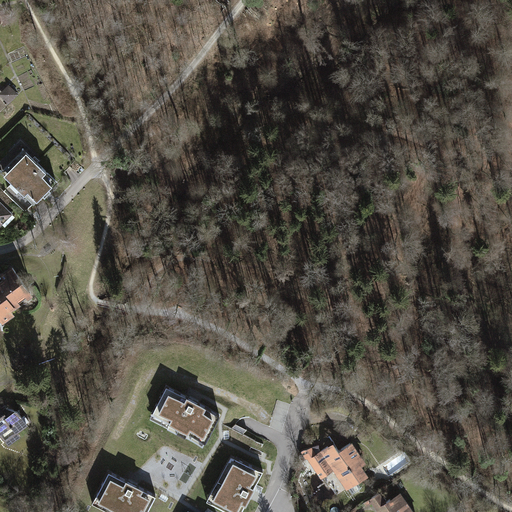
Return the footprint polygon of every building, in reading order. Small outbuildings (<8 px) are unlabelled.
[(22,87),(12,77),(2,87),(12,97),(22,87)] [(25,151),(4,172),(34,202),(55,181),(25,151)] [(0,222),(11,212),(0,201),(0,222)] [(38,287),(17,258),(0,270),(0,313),(4,310),(8,315),(20,306),(17,302),(38,287)] [(151,411),(205,438),(220,411),(166,383),(151,411)] [(0,423),(8,435),(31,418),(19,402),(9,410),(6,407),(0,411),(0,423)] [(325,446),(312,455),(325,474),(333,468),(351,494),(359,488),(355,482),(364,476),(356,463),(360,460),(348,443),(337,450),(334,447),(328,450),(325,446)] [(206,500),(229,511),(239,511),(262,467),(231,451),(206,500)] [(94,496),(124,511),(146,511),(156,493),(108,469),(94,496)] [(410,511),(398,494),(375,509),(376,511),(410,511)]
